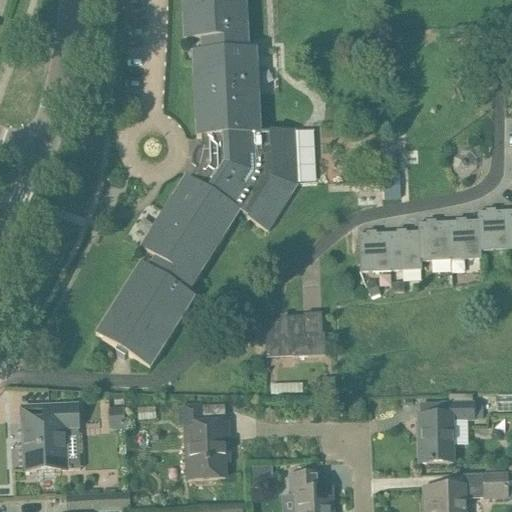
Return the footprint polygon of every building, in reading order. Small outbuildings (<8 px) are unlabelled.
[(248,40),(245,0),(181,0),(184,43),(195,42),(195,54),(192,54),(197,139),(202,139),(202,154),(198,169),(190,181),(186,179),(141,251),(156,261),(150,270),(141,265),(96,337),(118,351),(116,355),(125,361),(128,357),(150,371),(195,299),(187,294),(193,284),(195,285),(240,214),(248,219),(247,221),(268,233),(297,187),(297,186),(294,132),(270,133),(270,134),(260,135),(256,51),(246,51),(246,40),(248,40)] [(477,222),(480,251),(510,250),(509,212),(478,214),(477,222)] [(480,251),(477,222),(447,224),(449,261),(481,260),(480,251)] [(418,233),(421,263),(449,261),(447,224),(418,225),(418,233)] [(421,263),(418,233),(388,235),(390,273),(421,271),(421,263)] [(390,273),(388,235),(358,236),(360,274),(390,273)] [(375,282),(366,285),(371,299),(380,296),(375,282)] [(404,286),(393,285),(393,295),(403,295),(404,295),(404,286)] [(304,318),(287,319),(287,321),(264,323),(266,360),(268,360),(267,356),(294,355),(294,359),(326,357),(325,335),(305,336),(304,318)] [(335,379),(322,379),(322,396),(335,396),(335,379)] [(473,406),(473,404),(461,405),(441,405),(441,417),(418,417),(419,465),(439,465),(453,464),(453,422),(483,421),(482,406),(473,406)] [(79,433),(78,406),(43,408),(44,422),(23,423),(25,473),(45,472),(61,471),(61,453),(66,453),(65,434),(79,433)] [(202,425),(201,408),(180,409),(180,427),(185,427),(186,445),(193,445),(195,481),(206,481),(226,480),(224,444),(227,444),(227,445),(228,445),(227,424),(202,425)] [(124,409),(109,410),(109,420),(125,419),(124,409)] [(507,500),(511,499),(511,474),(509,475),(484,476),(485,500),(507,500)] [(320,491),(319,475),(290,477),(291,492),(300,492),(300,511),(332,511),(331,490),(320,491)] [(465,511),(464,488),(423,489),(423,491),(430,491),(431,511),(465,511)] [(97,497),(68,498),(68,502),(68,511),(111,511),(129,511),(128,495),(97,497)]
